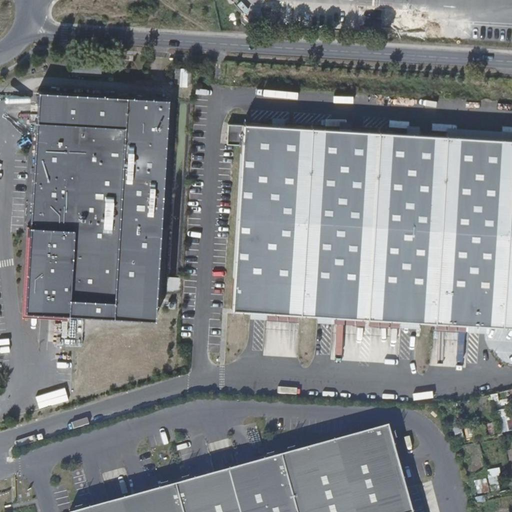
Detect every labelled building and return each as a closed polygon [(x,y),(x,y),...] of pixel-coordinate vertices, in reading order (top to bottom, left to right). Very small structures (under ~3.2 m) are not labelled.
[(193,67),(176,67),(176,85),(192,85),(193,67)] [(25,309),(151,317),(165,97),(39,89),(25,309)] [(240,144),(231,307),(268,309),(277,310),(278,310),(287,310),(289,311),(297,311),(335,313),(344,314),(346,314),(354,314),(356,314),(364,315),(369,315),(378,316),(379,316),(388,316),(390,316),(399,317),(437,319),(445,319),(447,320),(455,320),(457,320),(466,321),(511,323),(511,137),(242,122),(241,124),(227,123),(226,143),(240,144)] [(180,292),(180,277),(167,277),(166,292),(180,292)] [(276,318),(277,310),(268,309),(267,317),(276,318)] [(286,318),(287,310),(278,310),(278,318),(286,318)] [(297,319),(297,311),(289,311),(288,318),(297,319)] [(343,322),(344,314),(335,313),(335,321),(343,322)] [(354,322),(354,314),(346,314),(345,322),(354,322)] [(364,323),(364,315),(356,314),(355,322),(364,323)] [(377,324),(378,316),(369,315),(369,323),(377,324)] [(388,324),(388,316),(379,316),(379,324),(388,324)] [(398,325),(399,317),(390,316),(390,325),(398,325)] [(64,337),(79,336),(78,327),(74,327),(74,317),(63,318),(64,337)] [(445,328),(445,319),(437,319),(436,328),(445,328)] [(455,328),(455,320),(447,320),(446,328),(455,328)] [(465,329),(466,321),(457,320),(457,329),(465,329)] [(338,354),(349,351),(348,360),(359,360),(360,354),(356,354),(357,342),(362,341),(365,349),(365,361),(397,362),(399,327),(385,327),(386,331),(378,334),(376,334),(361,339),(357,339),(357,331),(353,331),(353,333),(341,332),(335,334),(334,343),(354,344),(342,348),(337,347),(336,348),(338,354)] [(511,431),(511,409),(498,410),(499,432),(511,431)] [(410,511),(386,425),(78,511),(410,511)] [(492,492),(503,490),(498,468),(488,470),(492,492)] [(478,494),(490,493),(488,479),(476,480),(478,494)]
